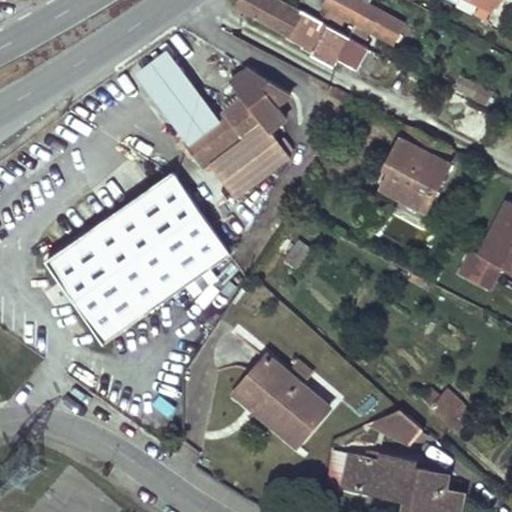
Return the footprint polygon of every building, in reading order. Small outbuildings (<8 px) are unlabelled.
[(240,0),(237,6),(289,34),(301,11),(281,0),(240,0)] [(326,15),(335,20),(339,14),(358,24),(370,30),(380,11),(368,5),(359,0),(327,0),(325,6),(330,9),(326,15)] [(492,9),(473,0),(449,0),(486,20),(492,9)] [(473,0),(492,9),(496,0),(473,0)] [(348,36),(301,11),(289,34),(287,37),(304,46),(307,49),(313,52),(312,54),(332,65),(337,56),(348,36)] [(370,30),(358,24),(352,34),(364,40),(370,30)] [(348,36),(337,56),(356,66),(367,46),(348,36)] [(186,141),(220,115),(168,49),(136,72),(186,141)] [(248,67),(232,79),(244,96),(220,115),(186,141),(204,166),(212,161),(239,196),(291,157),(270,129),(286,117),(276,104),(290,94),(248,67)] [(343,77),(337,88),(343,92),(351,96),(363,102),(368,94),(357,87),(357,84),(343,77)] [(333,86),(329,95),(347,104),(351,96),(343,92),(337,88),(333,86)] [(469,100),(453,92),(446,104),(462,114),(464,110),(467,104),(469,100)] [(462,114),(454,129),(479,143),(492,118),(467,104),(464,110),(462,114)] [(398,157),(383,187),(426,210),(449,164),(445,162),(451,149),(407,126),(392,155),(398,157)] [(132,201),(49,259),(106,340),(231,253),(173,171),(153,186),(132,201)] [(132,201),(153,186),(144,172),(122,186),(132,201)] [(472,254),(459,278),(489,293),(502,269),(511,274),(511,205),(508,203),(479,257),(472,254)] [(296,242),(283,259),(295,268),(308,251),(296,242)] [(266,354),(243,382),(263,399),(254,409),(296,445),(330,407),(301,383),(300,382),(288,372),(266,354)] [(288,372),(300,382),(301,383),(312,369),(299,359),(288,372)] [(263,399),(243,382),(234,392),(254,409),(263,399)] [(430,389),(422,396),(455,429),(464,421),(452,409),(460,401),(450,391),(442,399),(430,389)] [(402,409),(368,423),(409,443),(424,429),(402,409)] [(415,461),(382,455),(378,460),(369,458),(351,455),(345,487),(408,500),(406,510),(417,511),(459,511),(464,492),(446,489),(448,479),(438,477),(427,475),(428,469),(414,466),(415,461)]
